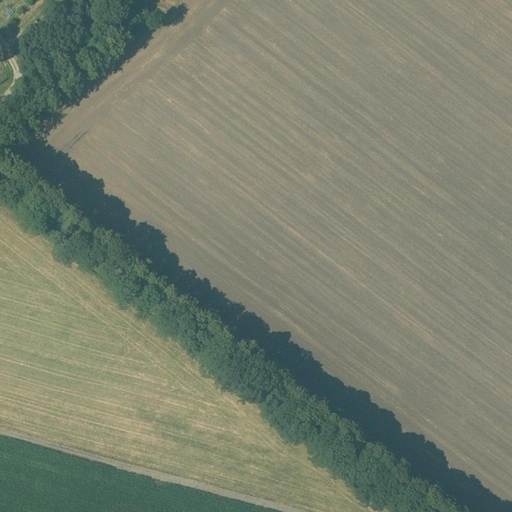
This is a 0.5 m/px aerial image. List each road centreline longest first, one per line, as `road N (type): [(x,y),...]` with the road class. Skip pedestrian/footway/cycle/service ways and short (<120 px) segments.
road 1 (unclassified): [(425,511),(0,176)]
road 2 (unclassified): [(0,136),(140,0)]
